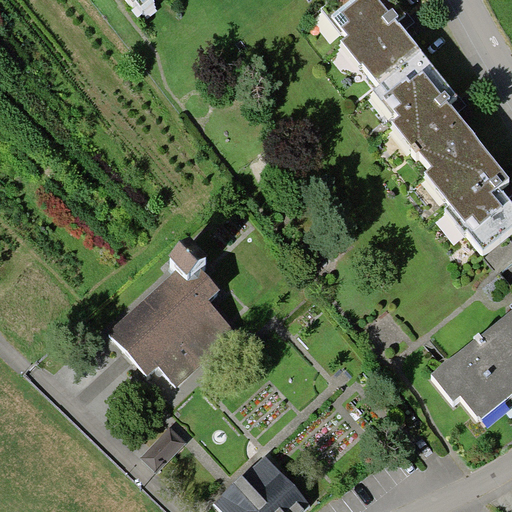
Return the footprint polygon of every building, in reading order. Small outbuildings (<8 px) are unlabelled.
[(128,0),(138,13),(155,0),(128,0)] [(396,31),(370,0),(369,0),(338,25),(352,43),(346,48),(360,66),(363,63),(381,85),(412,60),(417,66),(421,63),(421,62),(396,31)] [(482,255),(511,231),(511,211),(502,198),(500,196),(510,188),(450,113),(423,78),(412,87),(407,81),(374,107),(390,129),(386,132),(482,255)] [(177,390),(233,338),(207,309),(218,299),(191,270),(110,344),(131,366),(148,385),(161,373),(177,390)] [(511,316),(430,381),(452,410),(461,403),(479,427),(511,401),(511,316)] [(158,478),(186,449),(170,434),(142,463),(158,478)] [(264,463),(214,507),(217,511),(306,511),(307,511),(264,463)]
